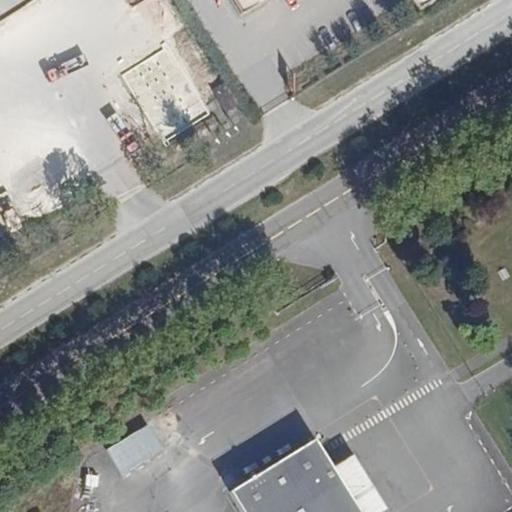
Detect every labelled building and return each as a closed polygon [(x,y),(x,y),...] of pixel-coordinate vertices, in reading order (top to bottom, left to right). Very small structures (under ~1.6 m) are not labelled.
[(0,0),(0,20),(33,0),(0,0)] [(236,0),(245,13),(264,0),(236,0)] [(241,105),(227,82),(213,91),(227,114),(241,105)] [(317,439),(231,491),(243,511),(361,511),(334,466),(317,439)] [(355,454),(334,466),(361,511),(384,511),(389,510),(355,454)]
